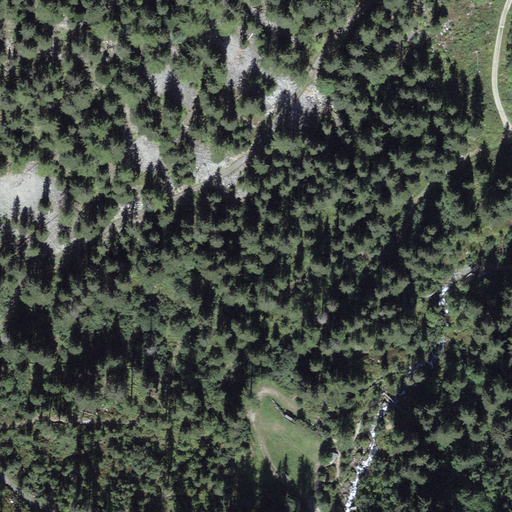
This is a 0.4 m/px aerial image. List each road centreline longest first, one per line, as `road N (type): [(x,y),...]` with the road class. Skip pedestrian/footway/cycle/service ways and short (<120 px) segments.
road 1 (track): [(370,0),(342,25),(262,146),(207,183),(40,264),(25,276),(15,312),(0,329)]
road 2 (track): [(317,511),(271,450),(260,400),(271,385),(291,384),(356,428)]
road 3 (track): [(511,126),(495,76),(508,0)]
